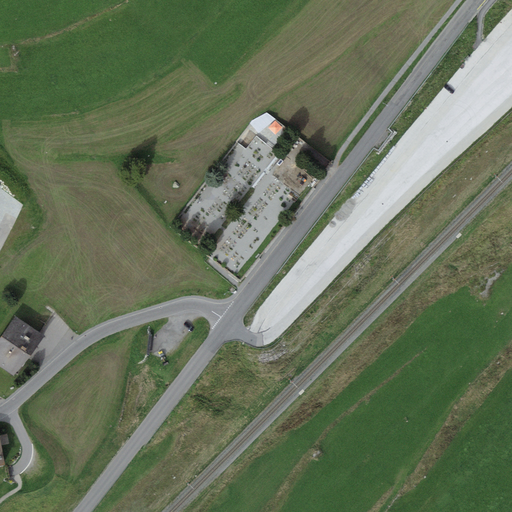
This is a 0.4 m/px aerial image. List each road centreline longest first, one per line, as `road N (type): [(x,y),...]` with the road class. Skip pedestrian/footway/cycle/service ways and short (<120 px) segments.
road 1 (tertiary): [(227,320),(477,0)]
road 2 (residential): [(227,320),(188,304),(102,331),(0,411)]
road 3 (tertiary): [(81,511),(227,320)]
